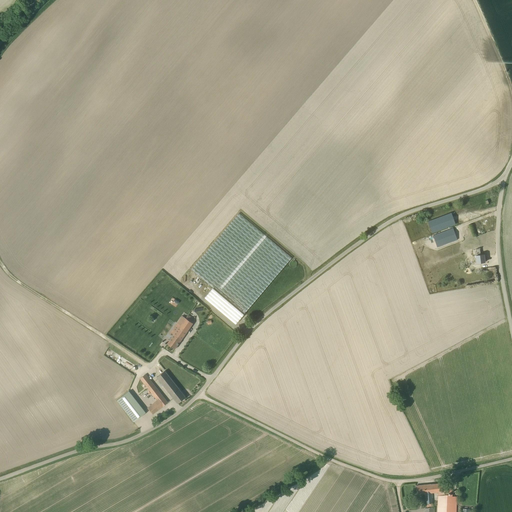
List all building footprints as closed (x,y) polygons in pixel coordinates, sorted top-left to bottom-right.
[(235,324),(244,314),(292,258),(239,213),(191,269),(213,288),(205,298),(235,324)] [(452,213),(428,222),(432,233),(438,231),(441,230),(452,225),(456,224),(452,213)] [(453,228),(433,236),(437,247),(457,239),(453,228)] [(436,249),(440,259),(475,246),(472,236),(436,249)] [(420,270),(428,267),(419,241),(410,244),(420,270)] [(481,255),(480,249),(476,250),(477,255),(476,255),(477,263),(485,262),(484,254),(481,255)] [(157,318),(163,323),(174,308),(168,304),(157,318)] [(175,349),(193,323),(192,323),(194,320),(188,315),(186,318),(183,316),(178,324),(180,325),(167,344),(175,349)] [(161,382),(177,403),(185,397),(165,371),(157,377),(161,382)] [(167,403),(146,374),(140,378),(141,379),(162,407),(167,403)] [(117,400),(134,422),(146,413),(129,390),(117,400)] [(437,511),(456,511),(457,496),(450,496),(450,492),(452,491),(451,482),(431,484),(432,493),(438,493),(438,496),(437,511)] [(431,484),(416,486),(417,495),(426,494),(427,504),(427,507),(434,507),(432,493),(431,484)]
